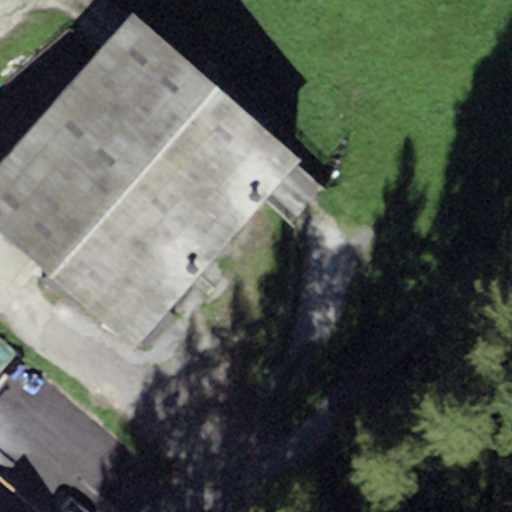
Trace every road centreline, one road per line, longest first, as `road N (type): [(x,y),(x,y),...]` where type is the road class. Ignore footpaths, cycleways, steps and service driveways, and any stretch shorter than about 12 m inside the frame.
road 1 (residential): [(365,368),(233,483),(215,511)]
road 2 (track): [(511,253),(365,368)]
